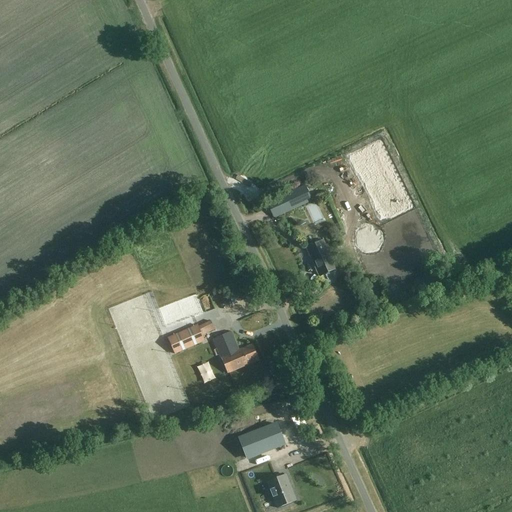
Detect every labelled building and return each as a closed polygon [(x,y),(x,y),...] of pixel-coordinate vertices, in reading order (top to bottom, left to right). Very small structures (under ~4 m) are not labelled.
[(274,220),(312,200),(304,184),(265,203),(274,220)] [(320,276),(338,268),(324,238),(307,246),(320,276)] [(198,325),(168,338),(175,354),(204,341),(201,336),(215,330),(211,321),(198,327),(198,325)] [(253,345),(239,350),(231,333),(213,341),(221,358),(228,374),(260,360),(253,345)] [(240,439),(247,458),(284,443),(277,425),(240,439)] [(105,438),(117,435),(115,429),(104,432),(105,438)] [(322,461),(308,461),(310,487),(323,487),(322,461)] [(267,482),(277,508),(296,501),(286,475),(267,482)]
